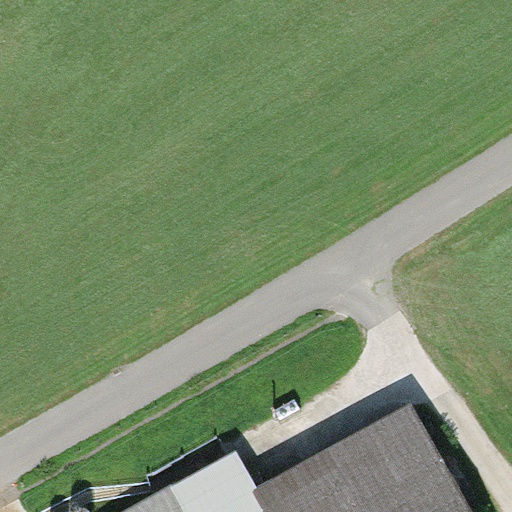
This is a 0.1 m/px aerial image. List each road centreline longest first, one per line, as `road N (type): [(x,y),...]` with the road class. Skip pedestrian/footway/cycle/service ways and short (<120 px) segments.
road 1 (unclassified): [(0,465),(511,169)]
road 2 (unknown): [(511,502),(353,261)]
